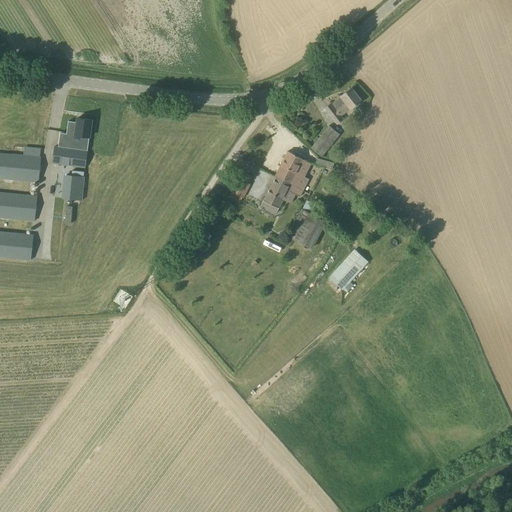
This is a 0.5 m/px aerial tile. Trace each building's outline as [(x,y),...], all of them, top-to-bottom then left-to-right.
[(341,116),(362,100),(351,88),(340,96),(341,97),(331,104),(325,109),(336,125),(343,120),(341,116)] [(87,151),(92,120),(77,118),(77,122),(68,121),(67,134),(68,134),(68,141),(67,141),(66,148),(87,151)] [(322,157),(340,134),(329,125),(311,148),(322,157)] [(85,167),(87,151),(66,148),(55,146),(52,163),(85,167)] [(303,159),(288,151),(275,176),(291,184),(303,191),(309,179),(304,176),(311,164),(303,160),(303,159)] [(0,177),(39,182),(41,157),(0,153),(0,177)] [(333,162),(317,158),(315,165),(332,169),(333,162)] [(238,205),(252,176),(240,170),(226,199),(238,205)] [(63,175),(61,200),(82,202),(84,177),(63,175)] [(280,208),(288,191),(291,184),(275,176),(263,200),(280,208)] [(303,191),(291,184),(288,191),(296,195),(300,197),(303,191)] [(0,217),(35,221),(37,196),(0,192),(0,217)] [(313,249),(325,222),(304,211),(292,239),(313,249)] [(0,256),(31,260),(33,235),(0,231),(0,256)] [(343,289),(370,261),(357,248),(330,276),(343,289)]
